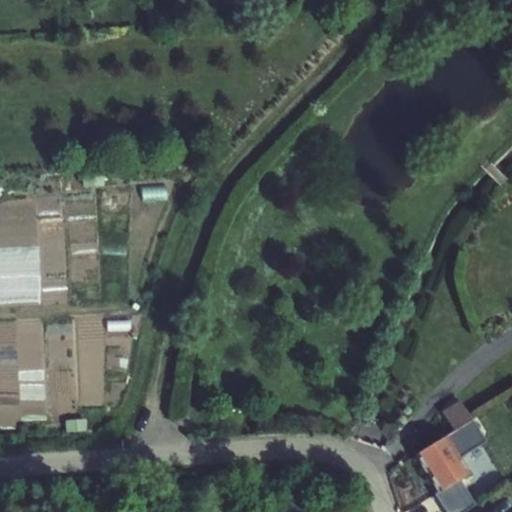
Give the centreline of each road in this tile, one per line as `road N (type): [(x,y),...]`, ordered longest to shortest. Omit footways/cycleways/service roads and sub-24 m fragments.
road 1 (residential): [(376,469),(357,454),(302,446),(0,467)]
road 2 (residential): [(376,469),(432,404),(511,338)]
